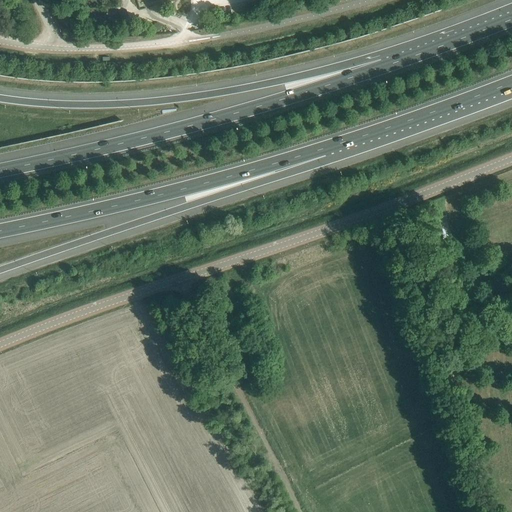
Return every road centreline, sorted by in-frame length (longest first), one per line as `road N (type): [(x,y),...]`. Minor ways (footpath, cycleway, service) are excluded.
road 1 (motorway): [(0,271),(304,167),(375,133)]
road 2 (motorway): [(0,230),(375,133)]
road 3 (motorway): [(368,71),(177,129),(0,170)]
road 4 (motorway): [(368,71),(132,103),(0,97)]
road 5 (unclassified): [(511,158),(179,279)]
road 6 (unclassified): [(179,279),(299,511)]
road 7 (unclassified): [(179,279),(0,344)]
road 8 (motorway): [(511,17),(368,71)]
road 9 (motorway): [(375,133),(511,82)]
road 10 (unclassified): [(45,48),(185,41)]
